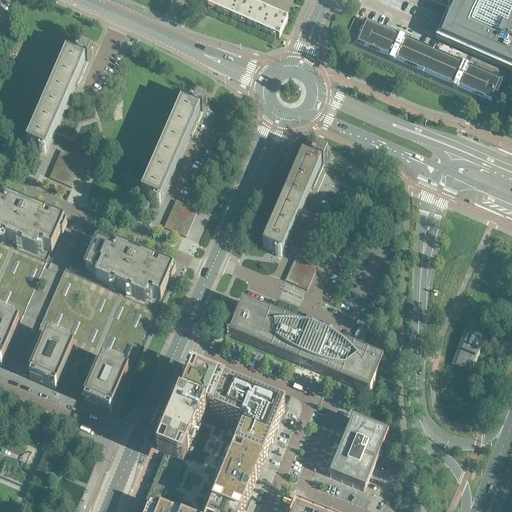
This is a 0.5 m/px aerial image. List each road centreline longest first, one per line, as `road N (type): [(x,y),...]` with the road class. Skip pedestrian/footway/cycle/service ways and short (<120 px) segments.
road 1 (unclassified): [(313,306),(341,239),(378,253),(348,327)]
road 2 (secondary): [(420,417),(426,240)]
road 3 (residential): [(152,244),(0,179)]
road 4 (unclassified): [(214,261),(280,115)]
road 5 (tertiary): [(457,154),(315,92)]
road 6 (residential): [(134,444),(0,385)]
road 7 (unclassified): [(310,401),(178,344)]
road 8 (residential): [(152,244),(209,113)]
road 9 (tertiary): [(308,111),(436,168)]
